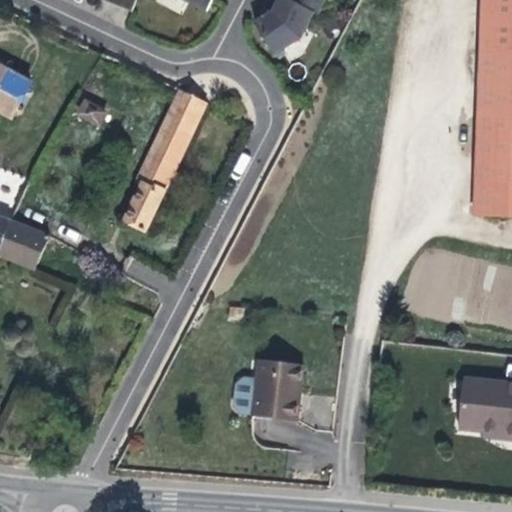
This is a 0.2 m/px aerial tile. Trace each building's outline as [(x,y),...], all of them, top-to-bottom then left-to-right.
[(133,11),(137,0),(104,0),(105,1),(133,11)] [(188,0),(208,10),(213,0),(188,0)] [(318,14),(325,0),(280,0),(274,12),(256,23),(275,54),(301,37),(314,13),(318,14)] [(511,0),(484,0),(474,198),(473,216),(511,217),(511,0)] [(145,73),(165,83),(171,70),(151,61),(145,73)] [(29,83),(0,66),(0,109),(12,117),(29,83)] [(109,103),(93,93),(82,111),(99,121),(109,103)] [(194,132),(207,103),(187,94),(143,185),(149,188),(139,209),(132,224),(146,231),(172,179),(176,180),(179,173),(175,171),(194,132)] [(8,231),(12,221),(0,216),(0,247),(7,230),(8,231)] [(0,255),(35,270),(49,235),(35,230),(13,221),(12,221),(8,231),(7,230),(0,247),(0,255)] [(300,391),(302,371),(258,366),(253,417),(297,422),(299,404),(295,404),(296,390),(300,391)] [(503,433),(503,439),(511,439),(511,385),(467,380),(462,429),(486,431),(493,432),(503,433)]
